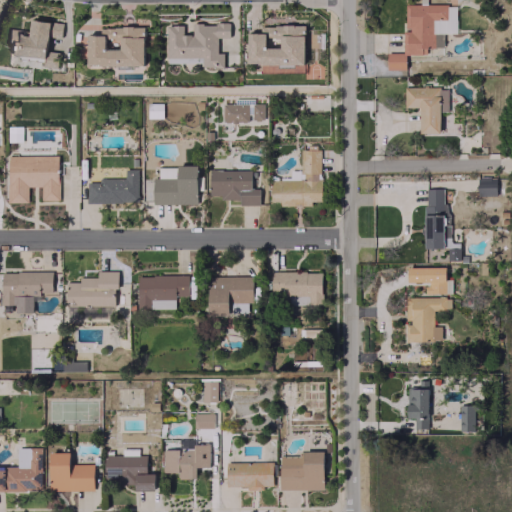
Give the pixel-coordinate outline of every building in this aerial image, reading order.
[(455,33),(455,4),(404,4),(404,29),(402,29),(402,52),(386,52),(386,69),(405,69),(405,54),(426,54),(426,47),(443,47),(443,33),(455,33)] [(7,54),(45,58),(47,36),(60,37),(62,22),(30,19),(29,31),(6,29),(5,45),(8,45),(7,54)] [(166,25),(166,57),(202,57),(202,67),(223,67),(223,52),(217,52),(217,37),(229,37),(229,23),(191,23),(191,34),(182,34),(182,25),(166,25)] [(247,33),(247,64),(304,64),(304,24),(279,25),(280,47),(265,47),(265,32),(247,33)] [(86,65),(143,66),(143,27),(100,26),(100,35),(87,35),(86,65)] [(44,67),(58,68),(58,51),(44,50),(44,67)] [(404,107),(419,107),(419,133),(439,133),(439,111),(447,111),(447,87),(404,87),(404,107)] [(222,104),(222,122),(250,122),(250,120),(264,120),(264,103),(253,103),(253,98),(235,98),(235,104),(222,104)] [(320,149),(300,149),(300,170),(290,170),(290,180),(271,180),(270,201),(279,201),(279,205),(311,205),(311,200),(320,200),(320,149)] [(8,155),(8,202),(27,202),(27,186),(41,186),(41,199),(58,199),(58,155),(8,155)] [(197,203),(196,166),(157,166),(158,177),(152,177),(153,204),(197,203)] [(87,202),(138,202),(137,169),(124,169),(124,178),(99,178),(99,182),(87,182),(87,202)] [(251,170),(209,169),(208,193),(220,193),(220,199),(239,199),(239,204),(259,204),(259,188),(251,188),(251,170)] [(495,195),(495,177),(477,177),(477,195),(495,195)] [(424,248),(447,248),(447,260),(459,260),(459,243),(450,243),(450,236),(444,236),(444,188),(425,188),(424,248)] [(444,266),(407,267),(407,282),(425,281),(425,293),(451,292),(450,280),(444,280),(444,266)] [(116,305),(116,270),(96,270),(97,277),(79,277),(79,282),(66,282),(66,306),(116,305)] [(1,272),(1,304),(39,304),(39,292),(52,291),(52,271),(1,272)] [(288,304),(322,304),(321,271),(271,272),(271,297),(288,297),(288,304)] [(138,308),(175,308),(175,295),(188,295),(187,275),(137,275),(138,308)] [(252,275),(207,277),(209,315),(229,314),(229,303),(243,302),(243,303),(253,303),(252,275)] [(405,297),(405,322),(405,341),(441,340),(440,326),(432,326),(432,309),(450,309),(450,296),(405,297)] [(202,402),(217,401),(216,380),(201,380),(202,402)] [(407,418),(414,418),(414,428),(428,428),(427,387),(406,388),(407,418)] [(459,430),(475,430),(474,404),(458,404),(459,430)] [(213,427),(213,412),(193,413),(194,428),(213,427)] [(163,449),(163,472),(178,472),(178,478),(195,478),(195,467),(209,466),(208,443),(193,444),(193,448),(163,449)] [(0,490),(41,491),(41,447),(28,447),(28,457),(17,457),(17,467),(0,467),(0,490)] [(154,490),(154,473),(146,473),(146,455),(138,455),(138,448),(121,449),(121,455),(104,455),(104,483),(134,482),(134,490),(154,490)] [(69,451),(49,452),(49,490),(93,489),(93,463),(69,463),(69,451)] [(323,489),(323,451),(300,451),(300,455),(279,456),(279,489),(323,489)] [(272,461),(226,462),(226,486),(247,485),(247,488),(272,487),(272,461)]
